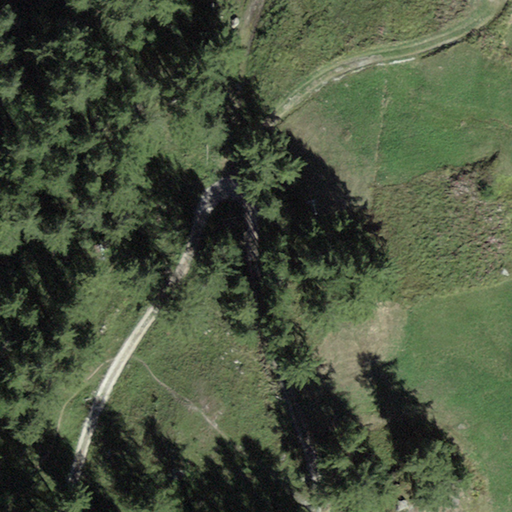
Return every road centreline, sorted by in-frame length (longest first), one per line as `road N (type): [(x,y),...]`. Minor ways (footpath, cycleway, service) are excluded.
road 1 (track): [(63,511),(118,358),(183,268),(206,204),(226,191)]
road 2 (track): [(226,191),(244,195),(252,208),(249,239),(265,335),(316,487)]
road 3 (track): [(226,191),(237,54),(255,0)]
